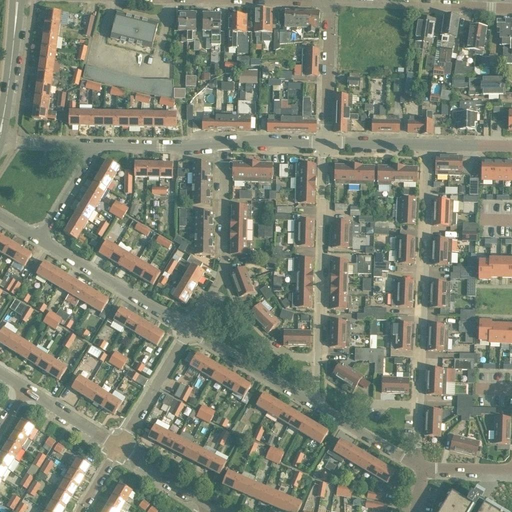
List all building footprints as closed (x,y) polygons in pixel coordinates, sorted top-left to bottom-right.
[(263,34),(263,10),(255,10),(254,34),(256,34),(256,46),(256,51),(262,51),(262,46),(262,42),(262,34),(263,34)] [(263,10),(263,34),(262,34),(262,42),(272,42),(271,34),(272,10),(263,10)] [(45,23),(60,25),(61,13),(47,11),(45,23)] [(285,11),(284,44),(290,44),(290,34),(291,28),(294,28),(295,11),(285,11)] [(305,11),(295,11),(294,28),(291,28),(290,34),(292,34),(292,40),(296,40),(297,28),(304,28),(305,11)] [(305,11),(304,28),(308,29),(307,33),(314,33),(314,29),(319,29),(319,12),(305,11)] [(187,42),(187,12),(181,12),(180,14),(178,14),(178,32),(184,32),(184,37),(181,37),(181,42),(187,42)] [(194,12),(187,12),(187,42),(193,43),(193,32),(196,32),(196,15),(194,15),(194,12)] [(131,44),(137,19),(117,14),(111,39),(131,44)] [(211,45),(212,15),(203,15),(203,32),(209,32),(209,37),(206,37),(206,49),(211,50),(211,45)] [(212,15),(211,45),(220,45),(221,15),(212,15)] [(236,49),(237,16),(229,15),(228,33),(228,49),(236,50),(236,49)] [(440,36),(442,36),(438,68),(444,69),(451,17),(443,15),(440,36)] [(87,16),(84,29),(91,30),(95,18),(87,16)] [(246,16),(237,16),(236,49),(240,49),(240,42),(245,42),(245,38),(244,38),(244,33),(246,33),(246,16)] [(451,17),(444,69),(449,70),(453,44),(454,38),(456,38),(459,18),(451,17)] [(422,51),(427,19),(419,18),(415,42),(416,42),(415,50),(422,51)] [(137,19),(131,44),(152,49),(158,24),(137,19)] [(427,19),(422,51),(430,52),(431,44),(435,20),(427,19)] [(511,30),(511,21),(505,21),(497,21),(497,33),(499,33),(499,46),(503,46),(503,50),(504,50),(504,64),(511,64),(511,57),(511,51),(509,50),(510,41),(509,41),(509,33),(511,33),(511,30)] [(60,25),(45,23),(44,35),(58,37),(60,25)] [(476,50),(479,27),(470,25),(469,36),(467,36),(466,45),(468,45),(467,49),(475,50),(476,50)] [(476,50),(475,50),(475,55),(483,56),(486,28),(479,27),(476,50)] [(91,30),(84,29),(83,36),(90,38),(91,30)] [(44,35),(42,47),(56,49),(58,37),(44,35)] [(79,53),(86,55),(87,47),(80,46),(79,53)] [(56,49),(42,47),(40,59),(55,61),(56,49)] [(302,63),(317,64),(318,51),(307,50),(302,50),(302,63)] [(86,55),(79,53),(77,60),(84,62),(86,55)] [(427,57),(425,69),(433,70),(435,58),(427,57)] [(55,61),(40,59),(39,71),(53,73),(55,61)] [(239,68),(249,68),(249,60),(239,60),(239,68)] [(467,63),(456,62),(454,76),(474,75),(474,69),(466,68),(467,63)] [(317,64),(302,63),(301,76),(306,77),(317,77),(317,64)] [(89,80),(92,67),(86,65),(83,78),(89,80)] [(99,69),(92,67),(89,80),(96,81),(99,69)] [(105,70),(99,69),(96,81),(102,83),(105,70)] [(443,77),(444,70),(434,69),(433,76),(443,77)] [(75,70),(73,77),(80,79),(82,72),(75,70)] [(112,72),(105,70),(102,83),(109,84),(112,72)] [(39,71),(37,83),(51,85),(53,73),(39,71)] [(258,84),(258,71),(240,71),(240,84),(258,84)] [(406,80),(404,92),(410,93),(410,94),(412,94),(414,81),(412,81),(413,71),(407,71),(406,80)] [(112,72),(109,84),(115,86),(118,74),(112,72)] [(125,75),(118,74),(115,86),(122,88),(125,75)] [(125,75),(122,88),(128,89),(131,77),(125,75)] [(454,86),(453,86),(453,88),(465,88),(469,88),(505,87),(505,79),(469,80),(469,76),(455,77),(454,86)] [(80,79),(73,77),(71,84),(78,86),(80,79)] [(131,77),(128,89),(135,91),(138,79),(131,77)] [(186,77),(185,87),(196,87),(196,77),(186,77)] [(359,78),(349,78),(347,77),(347,88),(360,88),(360,82),(369,83),(370,77),(359,77),(359,78)] [(138,79),(135,91),(141,93),(144,80),(138,79)] [(144,80),(141,93),(150,95),(150,80),(144,80)] [(393,93),(401,93),(402,80),(394,80),(393,93)] [(81,81),(80,87),(85,89),(92,91),(94,84),(87,82),(87,83),(81,81)] [(51,85),(37,83),(35,95),(50,97),(51,85)] [(94,84),(92,91),(99,93),(101,85),(94,84)] [(511,93),(505,94),(505,87),(469,88),(469,96),(499,95),(500,101),(511,100),(511,93)] [(117,97),(119,90),(112,88),(110,95),(117,97)] [(174,89),(173,99),(185,99),(185,89),(174,89)] [(119,90),(117,97),(124,99),(126,91),(119,90)] [(449,102),(450,102),(452,92),(442,91),(441,101),(449,102)] [(58,100),(65,101),(66,94),(59,93),(58,100)] [(142,103),(143,96),(137,94),(134,101),(142,103)] [(50,97),(35,95),(34,107),(48,109),(50,97)] [(143,96),(142,103),(149,105),(150,98),(143,96)] [(352,97),(347,96),(336,96),(336,108),(352,109),(352,97)] [(166,107),(168,100),(161,98),(159,105),(166,107)] [(302,98),(302,119),(302,133),(316,133),(316,122),(316,117),(311,117),(311,103),(310,103),(310,98),(302,98)] [(65,101),(58,100),(57,107),(64,108),(65,101)] [(168,100),(166,107),(173,108),(175,102),(168,100)] [(467,102),(450,102),(449,102),(449,112),(454,112),(454,109),(458,109),(458,113),(456,113),(456,122),(458,122),(458,130),(466,130),(467,102)] [(467,102),(466,130),(475,130),(475,122),(477,122),(478,114),(475,114),(475,109),(477,109),(477,106),(484,106),(483,102),(475,102),(467,102)] [(81,127),(81,112),(75,112),(75,103),(70,103),(70,112),(69,112),(69,126),(81,127)] [(441,108),(441,116),(448,116),(448,103),(441,103),(431,103),(431,107),(441,108)] [(48,109),(34,107),(32,120),(46,122),(46,121),(55,122),(56,117),(47,116),(48,109)] [(352,109),(336,108),(336,121),(351,121),(358,121),(358,123),(365,123),(365,117),(358,117),(358,115),(349,115),(350,110),(352,110),(352,109)] [(239,110),(239,115),(238,131),(251,131),(251,120),(251,115),(246,115),(246,110),(239,110)] [(281,116),(279,116),(279,132),(290,132),(291,110),(286,110),(286,119),(281,118),(281,116)] [(297,110),(291,110),(290,132),(302,133),(302,119),(297,119),(297,110)] [(81,112),(81,127),(93,127),(93,112),(81,112)] [(93,112),(93,127),(105,127),(105,113),(93,112)] [(215,117),(214,131),(226,131),(227,113),(221,112),(221,117),(215,117)] [(420,117),(420,133),(421,133),(421,135),(432,135),(433,112),(426,112),(426,117),(420,117)] [(105,113),(105,127),(117,127),(117,113),(105,113)] [(129,113),(117,113),(117,127),(128,128),(129,113)] [(141,113),(129,113),(128,128),(140,128),(141,113)] [(141,113),(140,128),(152,128),(152,113),(141,113)] [(152,113),(152,128),(164,128),(164,114),(152,113)] [(233,113),(227,113),(226,131),(238,131),(239,115),(237,115),(237,117),(233,117),(233,113)] [(177,114),(164,114),(164,128),(176,128),(177,114)] [(214,131),(215,117),(210,117),(210,115),(202,115),(202,123),(202,129),(202,130),(214,131)] [(279,132),(279,116),(268,116),(268,120),(268,132),(279,132)] [(385,132),(386,117),(373,116),(373,121),(372,121),(372,132),(385,132)] [(399,117),(386,117),(385,132),(399,133),(399,122),(399,117)] [(420,133),(420,117),(409,117),(409,122),(408,122),(408,133),(420,133)] [(351,121),(336,121),(335,133),(346,134),(346,133),(351,133),(351,121)] [(449,176),(449,157),(436,156),(435,176),(449,176)] [(462,157),(449,157),(449,176),(462,176),(462,157)] [(113,179),(120,168),(107,160),(101,171),(113,179)] [(246,183),(246,162),(245,162),(245,163),(233,163),(232,182),(246,183)] [(246,162),(246,183),(258,183),(259,163),(246,162)] [(482,181),(493,181),(493,162),(482,162),(482,181)] [(493,181),(503,181),(503,162),(493,162),(493,181)] [(503,181),(511,181),(511,162),(503,162),(503,181)] [(147,178),(147,164),(135,163),(134,178),(147,178)] [(210,174),(210,163),(193,163),(193,174),(210,174)] [(260,163),(259,163),(258,183),(272,183),(272,164),(260,164),(260,163)] [(160,164),(147,164),(147,178),(159,179),(160,164)] [(160,164),(159,179),(172,179),(173,164),(160,164)] [(296,164),(295,178),(315,178),(315,177),(315,165),(296,164)] [(288,165),(279,165),(279,178),(287,178),(288,165)] [(348,185),(348,165),(347,165),(347,166),(335,166),(334,185),(348,185)] [(361,166),(348,165),(348,185),(360,186),(361,166)] [(362,166),(361,166),(360,186),(374,186),(374,167),(362,166)] [(391,183),(391,166),(390,166),(390,167),(378,167),(377,186),(391,187),(391,183)] [(404,167),(391,166),(391,183),(404,183),(404,167)] [(404,167),(404,183),(417,183),(417,168),(405,167),(404,167)] [(107,189),(113,179),(101,171),(94,182),(107,189)] [(193,174),(192,185),(210,185),(210,174),(193,174)] [(315,178),(295,178),(295,190),(315,191),(315,178)] [(478,196),(478,179),(469,179),(469,196),(478,196)] [(101,200),(107,189),(94,182),(88,193),(101,200)] [(192,185),(192,196),(210,196),(210,185),(192,185)] [(315,191),(295,190),(294,204),(314,204),(314,192),(315,192),(315,191)] [(95,211),(101,200),(88,193),(82,203),(95,211)] [(210,196),(192,196),(192,207),(210,207),(210,196)] [(393,212),(416,213),(416,199),(397,198),(396,205),(393,205),(393,212)] [(434,200),(434,213),(453,214),(454,201),(434,200)] [(120,208),(121,205),(116,202),(112,207),(119,211),(121,208),(120,208)] [(379,202),(370,202),(371,209),(374,209),(374,211),(379,211),(379,202)] [(88,221),(95,211),(82,203),(75,214),(88,221)] [(125,215),(128,209),(121,205),(120,208),(121,208),(119,211),(125,215)] [(139,207),(133,205),(129,214),(135,217),(139,207)] [(232,206),(232,218),(251,219),(251,207),(232,206)] [(118,214),(119,211),(112,207),(109,213),(115,216),(116,213),(118,214)] [(360,207),(350,207),(350,216),(360,217),(360,207)] [(122,220),(125,215),(119,211),(118,214),(116,213),(115,216),(122,220)] [(195,223),(213,223),(213,212),(195,212),(195,223)] [(416,213),(393,212),(392,218),(396,218),(396,225),(415,226),(416,213)] [(453,214),(434,213),(433,227),(453,227),(453,214)] [(82,232),(88,221),(75,214),(69,224),(82,232)] [(231,219),(231,231),(247,231),(247,220),(251,220),(251,219),(232,218),(232,219),(231,219)] [(294,234),(313,234),(314,221),(294,220),(294,234)] [(105,230),(108,225),(103,222),(99,228),(101,230),(102,229),(105,230)] [(333,222),(333,235),(353,236),(353,222),(333,222)] [(140,233),(144,227),(138,223),(134,230),(140,233)] [(195,223),(195,234),(212,234),(213,223),(195,223)] [(83,238),(85,234),(82,232),(69,224),(64,233),(77,241),(84,245),(87,241),(83,238)] [(150,231),(144,227),(140,233),(147,237),(150,231)] [(101,237),(105,230),(102,229),(101,230),(99,228),(95,234),(101,237)] [(462,239),(477,240),(477,231),(462,230),(462,239)] [(247,231),(231,231),(230,243),(231,243),(250,243),(251,242),(246,242),(247,231)] [(212,234),(195,234),(195,245),(212,245),(212,234)] [(313,234),(294,234),(293,247),(313,247),(313,234)] [(353,236),(333,235),(333,248),(352,249),(353,236)] [(10,242),(0,236),(0,253),(3,255),(10,242)] [(162,246),(165,240),(159,236),(155,242),(162,246)] [(395,238),(395,251),(414,252),(415,238),(395,238)] [(89,245),(95,248),(98,243),(93,239),(89,245)] [(432,252),(452,253),(452,240),(432,239),(432,252)] [(165,240),(162,246),(168,250),(172,243),(165,240)] [(110,261),(117,248),(120,244),(115,241),(112,245),(106,242),(99,254),(110,261)] [(10,242),(3,255),(14,261),(21,249),(10,242)] [(250,243),(231,243),(231,255),(250,255),(250,243)] [(212,245),(195,245),(194,256),(212,256),(212,245)] [(117,248),(110,261),(120,267),(128,254),(117,248)] [(21,249),(14,261),(24,268),(32,255),(21,249)] [(414,252),(395,251),(394,264),(414,265),(414,252)] [(452,253),(432,252),(431,266),(451,266),(452,253)] [(278,260),(292,260),(292,254),(282,254),(274,253),(274,257),(274,263),(274,265),(278,265),(278,260)] [(128,254),(120,267),(131,273),(139,261),(128,254)] [(476,255),(467,254),(467,268),(475,268),(476,268),(476,255)] [(371,257),(358,256),(358,275),(371,275),(371,257)] [(203,264),(190,257),(187,262),(192,265),(199,270),(203,264)] [(374,257),(373,272),(382,272),(388,272),(388,264),(383,263),(383,258),(374,257)] [(293,272),(312,272),(313,260),(293,259),(293,272)] [(480,262),(479,281),(490,281),(490,259),(490,262),(480,262)] [(490,278),(500,279),(501,259),(490,259),(490,281),(490,278)] [(501,259),(500,279),(510,279),(511,260),(501,259)] [(174,269),(177,263),(172,260),(168,267),(171,268),(171,267),(174,269)] [(139,261),(131,273),(142,280),(149,267),(139,261)] [(332,261),(332,273),(347,274),(348,261),(332,261)] [(47,281),(55,269),(44,262),(37,275),(47,281)] [(185,276),(198,284),(204,273),(199,270),(192,265),(185,276)] [(149,267),(142,280),(153,286),(160,274),(149,267)] [(170,276),(174,269),(171,267),(171,268),(168,267),(164,272),(170,276)] [(235,286),(249,280),(245,268),(230,273),(235,286)] [(66,275),(55,269),(47,281),(58,288),(66,275)] [(312,272),(293,272),(293,273),(297,273),(297,284),(313,284),(313,272),(312,272)] [(347,274),(332,273),(331,273),(331,285),(347,286),(347,274)] [(66,275),(58,288),(69,294),(76,282),(66,275)] [(3,281),(0,284),(0,287),(14,296),(21,285),(10,278),(10,279),(5,276),(3,281)] [(168,280),(162,276),(158,283),(164,287),(168,280)] [(185,276),(179,287),(191,294),(198,284),(185,276)] [(249,280),(235,286),(239,298),(254,293),(249,280)] [(392,293),(392,294),(412,295),(413,281),(393,281),(393,293),(392,293)] [(87,288),(76,282),(69,294),(79,301),(87,288)] [(431,282),(430,295),(450,296),(450,283),(431,282)] [(292,294),(292,296),(312,296),(313,284),(297,284),(296,295),(292,294)] [(347,286),(331,285),(331,297),(351,298),(351,296),(347,296),(347,286)] [(270,291),(266,286),(259,291),(263,296),(270,291)] [(191,294),(179,287),(172,298),(185,305),(191,294)] [(87,288),(79,301),(90,307),(97,294),(87,288)] [(263,296),(267,301),(273,296),(270,291),(263,296)] [(31,297),(25,294),(21,300),(27,303),(31,297)] [(108,301),(97,294),(90,307),(101,313),(98,317),(104,320),(109,311),(104,308),(108,301)] [(412,295),(392,294),(391,307),(412,308),(412,295)] [(450,296),(430,295),(430,309),(449,309),(450,296)] [(312,296),(292,296),(292,308),(311,308),(312,296)] [(351,298),(331,297),(331,309),(351,310),(351,298)] [(286,299),(281,303),(285,309),(290,306),(286,299)] [(20,303),(15,300),(9,309),(14,312),(20,303)] [(41,303),(37,310),(43,313),(47,307),(41,303)] [(259,324),(269,313),(260,304),(249,315),(259,324)] [(29,318),(33,311),(28,308),(24,313),(27,315),(26,316),(29,318)] [(124,328),(132,315),(121,308),(117,315),(112,312),(106,321),(112,325),(114,321),(124,328)] [(285,320),(287,312),(281,310),(279,318),(285,320)] [(55,319),(57,316),(50,312),(46,317),(52,321),(54,318),(55,319)] [(291,322),(294,314),(287,312),(285,320),(291,322)] [(26,323),(29,318),(26,316),(27,315),(24,313),(20,320),(26,323)] [(279,323),(269,313),(259,324),(268,334),(279,323)] [(132,315),(124,328),(135,334),(143,321),(132,315)] [(59,325),(62,319),(57,316),(55,319),(54,318),(52,321),(59,325)] [(50,323),(52,321),(46,317),(43,323),(50,327),(52,324),(50,323)] [(63,326),(70,330),(74,323),(67,319),(63,326)] [(55,330),(59,325),(52,321),(50,323),(52,324),(50,327),(55,330)] [(143,321),(135,334),(146,340),(153,328),(143,321)] [(330,335),(350,335),(350,322),(331,321),(330,335)] [(480,322),(479,341),(489,342),(489,344),(490,344),(491,323),(480,322)] [(490,344),(500,344),(501,325),(491,325),(491,323),(490,344)] [(392,324),(391,337),(411,338),(411,324),(392,324)] [(429,338),(448,339),(449,326),(429,325),(429,338)] [(500,344),(510,345),(511,326),(501,325),(500,344)] [(164,334),(153,328),(146,340),(157,347),(164,334)] [(0,343),(6,348),(14,336),(3,329),(0,334),(0,343)] [(83,329),(79,336),(86,340),(89,333),(83,329)] [(297,347),(297,332),(284,331),(284,347),(297,347)] [(297,332),(297,347),(310,347),(311,332),(297,332)] [(70,334),(67,339),(70,341),(69,342),(72,344),(76,337),(70,334)] [(465,334),(465,344),(473,344),(473,334),(465,334)] [(350,335),(330,335),(330,348),(350,349),(350,335)] [(14,336),(6,348),(17,354),(25,342),(14,336)] [(411,338),(391,337),(391,350),(410,351),(411,338)] [(448,339),(429,338),(428,352),(448,352),(448,339)] [(67,339),(63,346),(68,349),(72,344),(69,342),(70,341),(67,339)] [(101,340),(97,347),(102,350),(106,344),(101,340)] [(25,342),(17,354),(27,361),(35,349),(25,342)] [(35,349),(27,361),(38,368),(46,356),(35,349)] [(119,358),(121,355),(115,352),(112,358),(119,362),(121,359),(119,358)] [(101,353),(97,360),(103,363),(107,356),(101,353)] [(200,373),(208,360),(197,354),(190,367),(200,373)] [(124,365),(128,360),(121,355),(119,358),(121,359),(119,362),(124,365)] [(46,356),(38,368),(48,374),(56,362),(46,356)] [(383,375),(383,356),(375,356),(375,364),(374,375),(383,375)] [(117,365),(119,362),(112,358),(109,363),(114,366),(116,364),(117,365)] [(208,360),(200,373),(211,379),(219,367),(208,360)] [(474,361),(459,360),(454,360),(454,370),(474,371),(474,361)] [(67,369),(56,362),(48,374),(59,381),(67,369)] [(121,371),(124,365),(119,362),(117,365),(116,364),(114,366),(121,371)] [(138,363),(135,370),(141,373),(145,367),(138,363)] [(343,383),(351,370),(340,363),(332,376),(343,383)] [(152,372),(145,367),(142,372),(150,376),(152,372)] [(229,373),(219,367),(211,379),(222,386),(229,373)] [(427,369),(427,382),(446,383),(455,383),(455,376),(447,376),(447,370),(427,369)] [(144,387),(147,381),(133,372),(133,373),(129,370),(126,376),(144,387)] [(362,377),(351,370),(343,383),(354,390),(362,377)] [(229,373),(222,386),(232,392),(240,380),(229,373)] [(82,396),(90,383),(79,377),(72,389),(82,396)] [(395,394),(396,379),(383,378),(382,394),(395,394)] [(409,379),(396,379),(395,394),(408,395),(409,379)] [(240,380),(232,392),(243,399),(251,386),(240,380)] [(446,383),(427,382),(426,396),(446,396),(446,383)] [(101,390),(90,383),(82,396),(93,402),(101,390)] [(189,395),(192,390),(181,384),(174,397),(180,400),(182,394),(185,396),(186,394),(189,395)] [(111,397),(101,390),(93,402),(103,409),(111,397)] [(120,402),(123,396),(113,390),(109,395),(120,402)] [(169,407),(173,399),(162,394),(158,401),(169,407)] [(185,403),(189,395),(186,394),(185,396),(182,394),(180,400),(185,403)] [(267,413),(274,400),(264,394),(256,406),(267,413)] [(111,397),(103,409),(114,416),(122,403),(111,397)] [(180,412),(177,411),(178,409),(175,408),(178,402),(173,399),(169,407),(166,412),(177,418),(180,412)] [(285,407),(274,400),(267,413),(278,419),(285,407)] [(180,412),(184,405),(178,402),(175,408),(178,409),(177,411),(180,412)] [(457,402),(457,416),(461,416),(469,416),(472,416),(472,408),(472,402),(457,402)] [(206,411),(208,409),(202,406),(199,411),(206,415),(208,412),(206,411)] [(285,407),(278,419),(288,426),(296,413),(285,407)] [(215,412),(208,409),(206,411),(208,412),(206,415),(212,418),(215,412)] [(425,423),(441,424),(441,411),(426,410),(425,423)] [(205,418),(206,415),(199,411),(196,417),(202,420),(203,417),(205,418)] [(296,413),(288,426),(299,432),(306,419),(296,413)] [(209,424),(212,418),(206,415),(205,418),(203,417),(202,420),(209,424)] [(494,431),(510,432),(510,419),(495,418),(494,431)] [(222,419),(219,425),(225,429),(229,422),(222,419)] [(306,419),(299,432),(309,438),(317,426),(306,419)] [(28,439),(35,428),(22,420),(15,431),(28,439)] [(245,425),(240,422),(235,431),(241,434),(245,425)] [(425,437),(440,437),(441,424),(425,423),(425,437)] [(160,445),(167,432),(155,426),(148,439),(160,445)] [(261,436),(264,429),(259,426),(256,432),(259,434),(258,435),(261,436)] [(328,432),(317,426),(309,438),(320,445),(328,432)] [(21,449),(28,439),(15,431),(9,442),(21,449)] [(223,440),(226,433),(223,431),(216,444),(220,446),(223,440)] [(510,432),(494,431),(494,444),(509,445),(510,432)] [(172,451),(179,438),(167,432),(160,445),(172,451)] [(259,441),(261,436),(258,435),(259,434),(256,432),(253,439),(259,441)] [(266,443),(265,445),(269,447),(269,445),(270,445),(273,437),(269,435),(266,443)] [(463,454),(466,440),(454,436),(450,451),(463,454)] [(51,449),(56,442),(49,438),(44,445),(51,449)] [(184,457),(190,444),(179,438),(172,451),(184,457)] [(344,459),(352,446),(341,440),(333,453),(344,459)] [(466,440),(463,454),(476,458),(479,443),(466,440)] [(14,460),(21,449),(9,442),(2,452),(14,460)] [(254,452),(257,445),(252,442),(249,448),(252,450),(251,451),(254,452)] [(64,448),(58,444),(53,451),(60,455),(64,448)] [(196,463),(202,450),(190,444),(184,457),(196,463)] [(208,469),(217,452),(205,446),(202,450),(196,463),(208,469)] [(362,453),(352,446),(344,459),(355,465),(362,453)] [(275,456),(277,450),(270,447),(268,453),(275,456)] [(252,458),(254,452),(251,451),(252,450),(249,448),(246,456),(252,458)] [(281,459),(284,453),(277,450),(275,456),(281,459)] [(0,465),(8,470),(14,460),(2,452),(0,455),(0,465)] [(217,452),(208,469),(220,476),(226,463),(229,457),(217,452)] [(36,459),(43,463),(46,458),(39,453),(36,459)] [(275,456),(268,453),(265,459),(271,461),(272,459),(274,459),(275,456)] [(300,463),(303,455),(297,453),(295,459),(298,460),(297,462),(300,463)] [(373,459),(362,453),(355,465),(365,472),(373,459)] [(279,465),(281,459),(275,456),(274,459),(272,459),(271,461),(279,465)] [(72,469),(84,476),(91,465),(78,458),(72,469)] [(43,463),(36,459),(32,464),(39,469),(43,463)] [(298,469),(300,463),(297,462),(298,460),(295,459),(292,466),(298,469)] [(373,459),(365,472),(376,478),(384,466),(373,459)] [(47,461),(44,466),(50,470),(54,465),(47,461)] [(327,461),(324,467),(332,470),(334,464),(327,461)] [(50,470),(44,466),(40,472),(47,476),(50,470)] [(394,472),(384,466),(376,478),(387,485),(394,472)] [(84,476),(72,469),(65,479),(78,487),(84,476)] [(235,491),(240,477),(228,472),(222,485),(235,491)] [(299,482),(302,475),(296,472),(294,478),(297,479),(296,481),(299,482)] [(320,480),(327,481),(328,474),(321,473),(320,480)] [(23,480),(30,484),(33,479),(26,474),(23,480)] [(247,496),(253,483),(240,477),(235,491),(247,496)] [(297,488),(299,482),(296,481),(297,479),(294,478),(291,485),(297,488)] [(78,487),(65,479),(59,490),(71,497),(78,487)] [(30,484),(23,480),(19,486),(26,490),(30,484)] [(30,487),(37,492),(41,486),(34,482),(30,487)] [(259,501),(265,488),(253,483),(247,496),(259,501)] [(126,503),(132,492),(120,484),(113,495),(126,503)] [(37,492),(30,487),(27,493),(34,497),(37,492)] [(271,506),(277,493),(265,488),(259,501),(271,506)] [(469,511),(473,505),(475,507),(477,504),(478,504),(481,499),(480,498),(484,493),(475,488),(472,493),(471,492),(468,498),(469,499),(467,502),(454,494),(450,500),(448,498),(444,506),(446,507),(443,511),(441,511),(440,511),(469,511)] [(59,490),(52,501),(65,508),(71,497),(59,490)] [(284,511),(289,498),(277,493),(271,506),(284,511)] [(13,495),(10,501),(17,505),(20,500),(13,495)] [(107,506),(117,511),(120,511),(126,503),(113,495),(107,506)] [(284,511),(298,511),(302,504),(289,498),(284,511)] [(150,505),(143,500),(139,507),(145,511),(150,505)] [(17,505),(10,501),(6,507),(13,511),(17,505)] [(52,501),(46,511),(47,511),(62,511),(65,508),(52,501)] [(21,503),(17,509),(22,511),(24,511),(28,507),(21,503)] [(387,511),(388,505),(374,503),(374,506),(372,506),(371,509),(387,511)]
